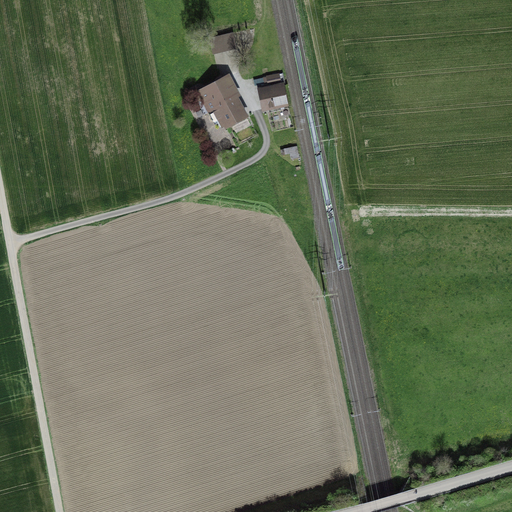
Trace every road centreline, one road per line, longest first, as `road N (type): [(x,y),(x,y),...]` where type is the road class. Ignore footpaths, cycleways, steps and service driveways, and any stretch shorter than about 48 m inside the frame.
road 1 (unclassified): [(0,185),(61,511)]
road 2 (unclassified): [(511,466),(346,511)]
